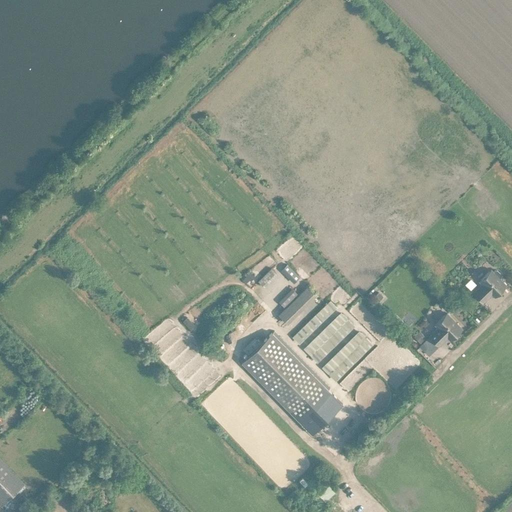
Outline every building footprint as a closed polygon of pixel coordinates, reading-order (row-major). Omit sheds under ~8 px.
[(282,259),(276,265),(289,278),(295,272),(282,259)] [(267,262),(253,276),(259,282),(273,268),(267,262)] [(469,287),(478,297),(484,290),(486,287),(490,291),(501,279),(494,272),(496,271),(496,268),(492,265),(490,265),(488,266),(486,264),(475,275),(477,278),(469,287)] [(245,266),(241,270),(246,275),(250,271),(245,266)] [(274,309),(283,317),(311,289),(303,281),(274,309)] [(287,283),(274,296),(280,302),(293,289),(287,283)] [(439,293),(434,298),(442,306),(447,302),(439,293)] [(288,331),(292,336),(330,299),(326,295),(288,331)] [(301,345),(310,355),(348,318),(338,308),(301,345)] [(430,319),(433,322),(424,331),(434,340),(440,334),(440,333),(442,331),(445,334),(457,323),(442,308),(430,319)] [(237,357),(307,428),(337,398),(267,327),(237,357)] [(319,363),(328,373),(366,337),(356,327),(319,363)] [(0,496),(19,478),(0,457),(0,496)] [(52,473),(45,480),(50,485),(57,478),(52,473)] [(43,481),(36,488),(41,493),(48,486),(43,481)] [(35,489),(28,496),(33,501),(40,494),(35,489)]
